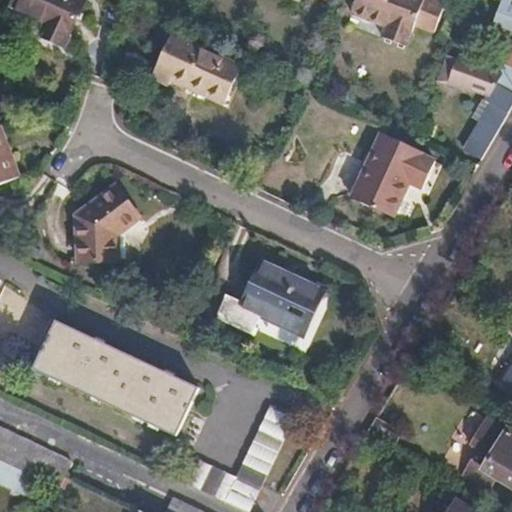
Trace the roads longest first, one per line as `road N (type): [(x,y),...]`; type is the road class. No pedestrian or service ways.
road 1 (residential): [(86,139),(423,300)]
road 2 (residential): [(423,300),(291,511)]
road 3 (residential): [(511,143),(423,300)]
